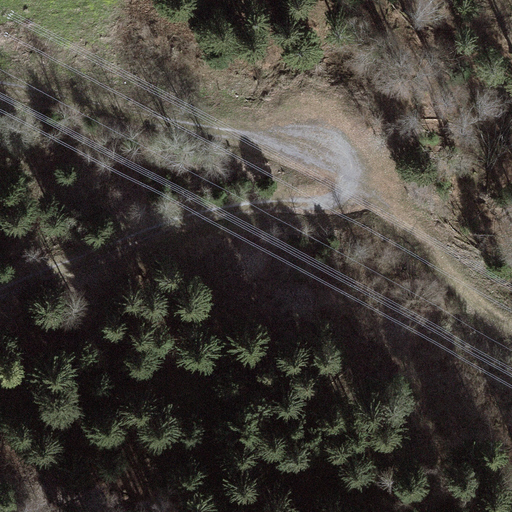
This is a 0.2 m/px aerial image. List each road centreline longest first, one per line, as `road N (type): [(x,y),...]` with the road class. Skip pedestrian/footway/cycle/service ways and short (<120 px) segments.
road 1 (track): [(0,88),(325,143),(339,153),(346,185)]
road 2 (track): [(346,185),(312,203),(215,214),(118,241),(0,293)]
road 3 (track): [(346,185),(389,210),(511,332)]
